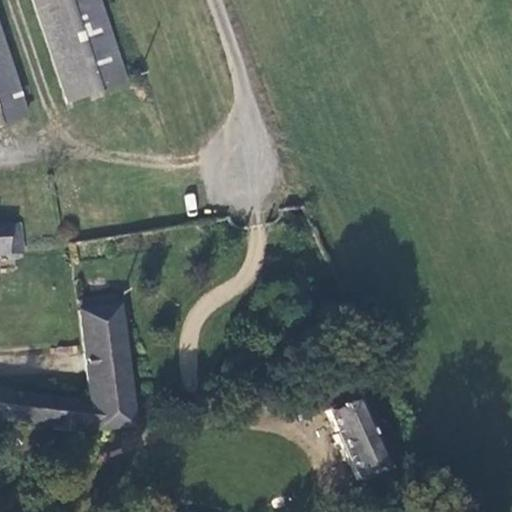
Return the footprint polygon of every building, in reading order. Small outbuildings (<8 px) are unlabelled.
[(33,0),(69,103),(127,84),(98,0),(33,0)] [(0,125),(24,118),(0,45),(0,125)] [(0,254),(22,253),(21,247),(18,223),(0,224),(0,254)] [(76,299),(78,310),(112,306),(110,295),(76,299)] [(78,310),(75,311),(87,404),(91,431),(133,424),(115,306),(112,306),(78,310)] [(347,457),(356,478),(383,466),(351,400),(380,387),(372,369),(350,379),(353,386),(338,393),(343,403),(325,411),(335,434),(333,435),(344,459),(347,457)] [(0,422),(49,426),(49,429),(74,432),(74,428),(91,431),(87,404),(0,392),(0,422)] [(419,474),(420,474),(412,455),(405,458),(407,464),(402,466),(405,473),(410,470),(414,477),(419,474)]
